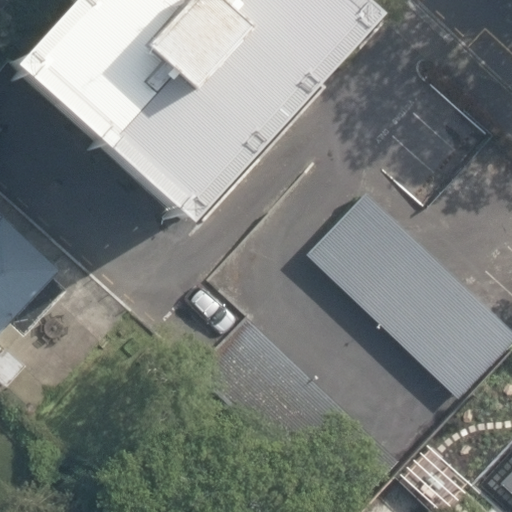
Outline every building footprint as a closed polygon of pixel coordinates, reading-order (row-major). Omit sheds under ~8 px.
[(77,0),(3,81),(163,228),(353,21),(330,0),(77,0)] [(511,330),(358,188),(291,261),(452,408),(511,342),(511,330)] [(36,353),(77,311),(0,237),(0,224),(8,216),(0,208),(0,363),(23,340),(36,353)] [(436,419),(296,291),(213,382),(353,510),(436,419)] [(511,465),(498,482),(511,493),(511,465)]
